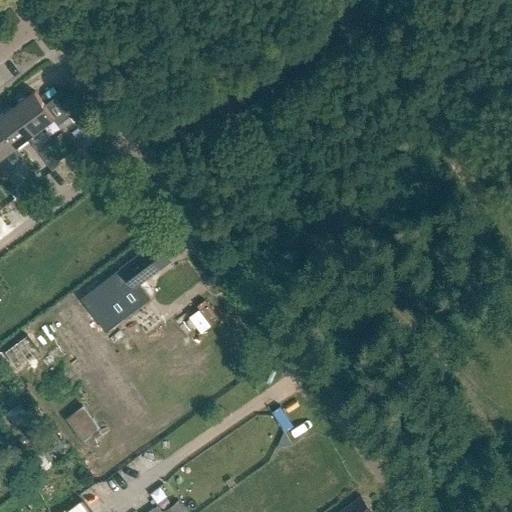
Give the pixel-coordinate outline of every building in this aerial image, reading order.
[(44,125),(55,117),(59,124),(71,115),(56,96),(47,103),(37,90),(17,104),(46,144),(59,160),(72,150),(59,134),(54,138),(44,125)] [(46,144),(17,104),(0,117),(0,121),(18,145),(29,136),(39,149),(46,144)] [(6,154),(18,145),(0,121),(0,161),(8,172),(16,167),(6,154)] [(0,161),(0,176),(1,178),(8,172),(0,161)] [(135,287),(171,260),(160,246),(137,263),(133,259),(121,268),(135,287)] [(144,297),(125,313),(143,334),(161,318),(144,297)] [(193,306),(207,321),(214,314),(201,299),(193,306)] [(62,418),(81,438),(95,425),(76,405),(62,418)] [(372,511),(361,497),(341,511),(372,511)] [(92,511),(83,499),(66,511),(65,510),(62,511),(92,511)] [(157,504),(145,511),(185,511),(177,500),(162,511),(157,504)]
